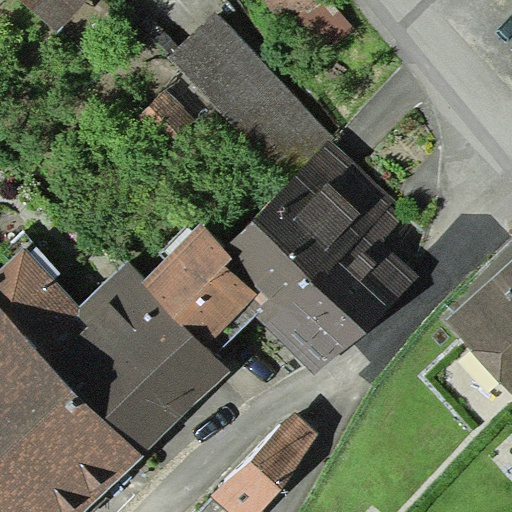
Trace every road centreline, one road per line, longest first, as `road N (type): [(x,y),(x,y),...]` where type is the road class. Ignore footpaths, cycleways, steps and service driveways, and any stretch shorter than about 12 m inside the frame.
road 1 (residential): [(511,192),(335,372),(249,414),(144,511)]
road 2 (residential): [(391,0),(511,158)]
